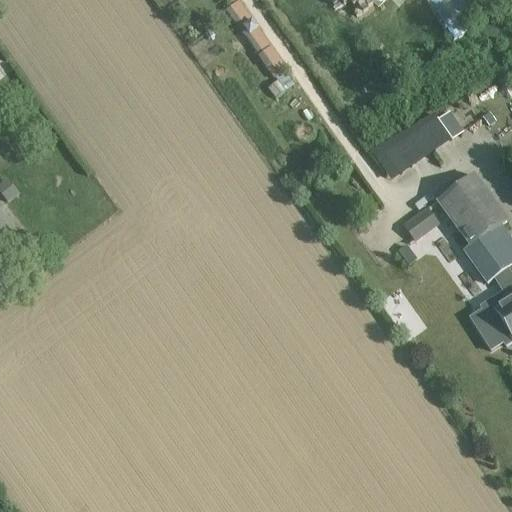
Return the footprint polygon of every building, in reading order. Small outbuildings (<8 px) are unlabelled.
[(452,33),(476,18),(464,0),(444,0),(435,6),(452,33)] [(266,72),(279,62),(267,46),(238,5),(225,14),(266,72)] [(376,159),(394,183),(465,132),(447,107),(376,159)] [(510,222),(477,177),(441,204),(473,247),(466,252),(491,286),(511,269),(511,236),(505,226),(510,222)] [(417,243),(442,225),(430,208),(405,226),(417,243)] [(0,255),(22,239),(0,210),(0,255)] [(400,255),(409,267),(427,253),(418,241),(400,255)] [(511,299),(496,309),(511,335),(511,299)]
